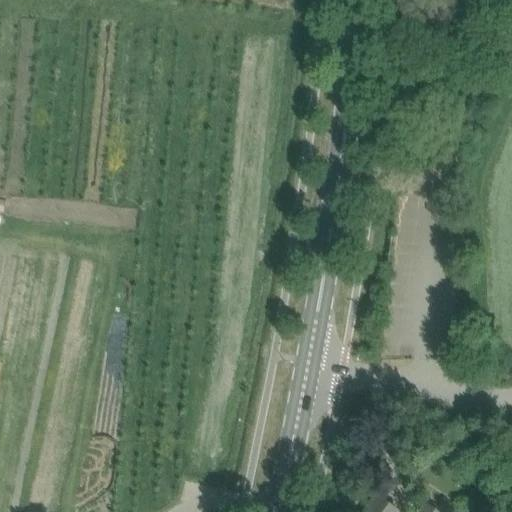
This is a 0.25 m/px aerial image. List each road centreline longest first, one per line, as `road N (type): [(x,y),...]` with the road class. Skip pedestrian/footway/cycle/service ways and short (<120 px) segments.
road 1 (primary): [(308,362),(359,0)]
road 2 (unclassified): [(308,362),(341,374),(511,398)]
road 3 (primary): [(278,511),(308,362)]
